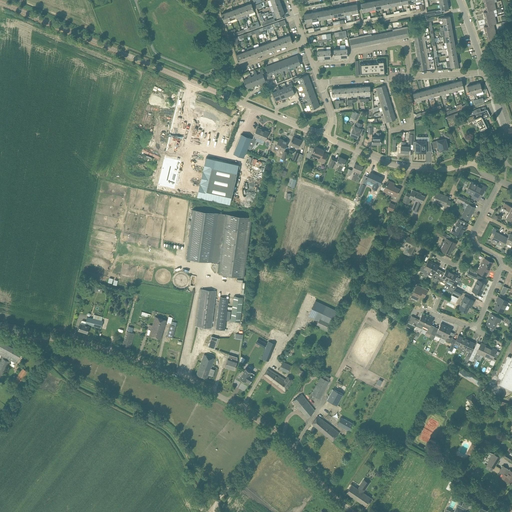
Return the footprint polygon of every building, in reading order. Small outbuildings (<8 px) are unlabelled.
[(379,0),(373,1),(375,10),(381,8),(379,0)] [(386,0),(379,0),(381,8),(388,7),(386,0)] [(373,1),(366,2),(368,11),(375,10),(373,1)] [(485,5),(486,12),(496,9),(494,2),(485,5)] [(251,4),(245,6),(248,14),(248,13),(249,16),(255,14),(251,3),(251,4)] [(273,6),(275,12),(282,9),(280,3),(273,6)] [(351,5),(344,7),(346,15),(352,14),(351,5)] [(245,6),(239,8),(242,16),(248,14),(245,6)] [(344,7),(337,8),(339,16),(346,15),(344,7)] [(239,8),(233,10),(236,18),(242,16),(239,8)] [(337,8),(331,9),(332,17),(339,16),(337,8)] [(282,9),(275,12),(277,18),(285,15),(284,15),(282,9)] [(331,9),(324,10),(326,19),(332,17),(331,9)] [(483,12),(485,19),(495,17),(493,10),(496,9),(486,12),(483,12)] [(233,10),(227,12),(230,20),(236,18),(233,10)] [(324,10),(317,12),(319,20),(326,19),(324,10)] [(230,20),(227,12),(222,14),(221,14),(225,24),(228,23),(227,21),(230,20)] [(317,12),(310,13),(312,21),(319,20),(317,12)] [(312,21),(310,13),(304,14),(305,22),(312,21)] [(264,15),(262,16),(259,17),(262,25),(268,24),(267,20),(264,21),(263,20),(266,19),(266,18),(265,16),(264,15)] [(485,19),(487,26),(497,24),(495,17),(485,19)] [(484,27),(486,34),(496,31),(494,25),(497,24),(487,26),(484,27)] [(404,37),(409,36),(408,28),(407,28),(407,27),(400,28),(402,37),(404,36),(404,37)] [(402,37),(400,28),(393,29),(393,31),(395,39),(400,38),(400,37),(402,37)] [(442,36),(442,37),(453,35),(452,29),(444,30),(440,31),(441,37),(442,36)] [(345,31),(338,32),(339,39),(347,38),(345,31)] [(393,31),(386,33),(387,40),(389,39),(389,40),(395,39),(393,31)] [(496,31),(486,34),(487,41),(492,39),(497,38),(496,35),(498,34),(497,31),(496,31)] [(386,33),(378,34),(380,42),(385,41),(385,40),(387,40),(386,33)] [(371,34),(364,36),(366,45),(371,44),(371,43),(373,43),(371,36),(371,34)] [(378,34),(371,36),(373,43),(375,42),(375,43),(380,42),(378,34)] [(290,35),(284,37),(287,45),(292,43),(293,43),(290,35)] [(443,43),(446,42),(454,41),(453,35),(442,37),(443,43)] [(364,36),(356,37),(358,46),(360,45),(360,46),(366,45),(364,36)] [(284,37),(278,40),(281,47),(287,45),(284,37)] [(358,46),(356,37),(349,39),(350,43),(351,48),(356,47),(356,46),(358,46)] [(415,42),(416,46),(425,45),(425,41),(427,40),(427,38),(415,40),(415,42)] [(278,40),(272,42),(275,49),(281,47),(278,40)] [(272,42),(266,44),(269,52),(275,49),(272,42)] [(266,44),(260,46),(263,54),(269,52),(266,44)] [(257,56),(254,48),(253,46),(247,48),(248,50),(251,58),(257,56)] [(260,46),(254,48),(257,56),(263,54),(260,46)] [(248,50),(242,53),(245,60),(251,58),(248,50)] [(417,54),(418,58),(428,57),(427,53),(429,52),(429,50),(417,52),(418,54),(417,54)] [(245,60),(242,53),(236,55),(239,63),(245,60)] [(297,55),(291,58),(295,69),(296,68),(295,66),(300,64),(297,55)] [(291,58),(285,60),(291,78),(292,78),(290,71),(289,68),(293,67),(294,69),(295,69),(291,58)] [(457,59),(450,61),(446,61),(447,68),(458,66),(457,59)] [(278,62),(284,77),(285,77),(284,73),(283,71),(287,69),(287,72),(290,78),(291,78),(285,60),(278,62)] [(360,63),(360,74),(378,73),(378,75),(386,74),(385,60),(377,61),(377,62),(360,63)] [(283,77),(284,77),(278,62),(272,65),(276,76),(277,75),(277,73),(280,71),(281,74),(283,77)] [(431,62),(419,64),(420,65),(419,66),(420,70),(430,69),(429,64),(432,64),(431,62)] [(275,76),(276,76),(272,65),(266,67),(265,67),(268,73),(267,74),(268,78),(271,77),(270,75),(274,74),(275,76)] [(256,72),(255,73),(259,84),(265,81),(265,82),(266,82),(263,75),(264,75),(262,70),(260,71),(261,73),(257,75),(256,72)] [(250,75),(249,75),(253,86),(259,84),(255,73),(253,73),(254,76),(251,77),(250,75)] [(253,86),(249,75),(247,76),(248,78),(243,80),(247,89),(253,86)] [(295,86),(295,87),(310,81),(307,75),(308,75),(301,77),(301,76),(296,78),(297,81),(299,80),(300,83),(298,84),(295,86)] [(462,80),(455,82),(458,89),(464,88),(462,80)] [(300,91),(301,92),(312,88),(310,81),(295,87),(296,88),(299,87),(302,86),(303,90),(300,91)] [(295,94),(292,88),(293,88),(291,82),(288,83),(289,86),(286,87),(285,83),(283,83),(288,96),(294,94),(295,94)] [(455,82),(449,84),(451,91),(458,89),(455,82)] [(288,96),(283,83),(282,84),(283,88),(280,90),(279,87),(278,88),(282,99),(288,96)] [(480,83),(474,85),(477,96),(480,96),(479,92),(482,91),(480,83)] [(449,84),(443,85),(445,93),(449,92),(449,94),(452,93),(451,91),(449,84)] [(374,93),(375,95),(386,91),(386,90),(385,85),(375,88),(376,92),(374,93)] [(443,85),(437,87),(439,94),(445,93),(443,85)] [(477,96),(474,85),(467,86),(469,94),(473,93),(474,97),(477,96)] [(439,94),(437,87),(431,89),(433,96),(436,95),(439,94)] [(282,99),(278,88),(276,88),(277,91),(272,93),(276,102),(276,101),(282,99)] [(303,97),(303,98),(315,94),(312,88),(301,92),(301,93),(304,92),(305,96),(303,97)] [(431,89),(425,90),(427,98),(433,96),(431,89)] [(425,90),(419,92),(421,99),(427,98),(425,90)] [(386,93),(386,91),(375,95),(375,97),(378,96),(379,100),(388,97),(387,92),(386,93)] [(421,99),(419,92),(413,94),(415,101),(421,99)] [(305,103),(306,104),(317,100),(315,94),(303,98),(305,103)] [(377,104),(378,106),(390,103),(389,102),(390,102),(388,97),(379,100),(380,104),(377,104)] [(317,100),(306,104),(306,106),(309,105),(311,110),(320,106),(319,106),(317,100)] [(381,107),(382,111),(392,108),(391,105),(390,105),(390,103),(378,106),(379,108),(381,107)] [(421,116),(425,114),(423,106),(421,107),(422,112),(421,113),(420,113),(416,114),(417,117),(421,116)] [(381,116),(382,118),(393,114),(394,114),(392,108),(382,111),(384,115),(381,116)] [(470,122),(475,120),(482,117),(483,120),(490,116),(487,109),(481,111),(480,108),(474,110),(469,111),(470,112),(466,113),(467,116),(466,116),(468,122),(470,122)] [(461,121),(457,113),(447,117),(445,117),(448,126),(451,125),(454,124),(456,124),(456,123),(461,121)] [(393,114),(382,118),(382,120),(383,124),(396,120),(394,116),(393,114)] [(482,117),(475,120),(480,130),(487,127),(483,120),(482,117)] [(357,138),(361,128),(362,124),(357,122),(355,126),(354,125),(353,128),(352,128),(350,135),(357,138)] [(241,134),(240,139),(236,149),(233,154),(243,158),(247,148),(250,150),(251,147),(253,147),(257,137),(265,140),(268,132),(264,131),(264,132),(257,129),(257,128),(254,136),(253,139),(251,138),(241,134)] [(372,137),(372,140),(372,144),(381,144),(381,137),(380,137),(380,133),(377,133),(377,137),(372,137)] [(293,137),(290,144),(289,148),(292,149),(293,149),(294,146),(299,148),(302,140),(293,137)] [(275,145),(273,149),(278,151),(279,147),(284,149),(285,147),(287,142),(279,139),(277,143),(276,146),(275,145)] [(440,151),(448,149),(445,139),(432,142),(433,148),(439,147),(440,151)] [(425,152),(425,141),(416,141),(416,152),(425,152)] [(401,142),(401,146),(400,152),(409,153),(409,146),(405,146),(405,142),(401,142)] [(317,160),(324,163),(326,156),(322,155),(324,150),(314,146),(314,148),(309,147),(307,157),(309,158),(311,154),(318,157),(317,160)] [(338,159),(331,157),(327,166),(333,168),(335,162),(339,164),(337,171),(341,173),(344,166),(343,166),(346,160),(339,156),(338,159)] [(230,204),(239,165),(206,158),(197,197),(230,204)] [(249,158),(248,163),(253,163),(252,168),(255,168),(255,171),(260,171),(261,160),(249,158)] [(356,171),(355,175),(353,174),(351,179),(358,182),(360,177),(358,177),(360,172),(360,173),(363,166),(355,163),(353,169),(356,171)] [(367,180),(365,184),(373,187),(372,188),(373,188),(372,189),(373,190),(374,191),(375,190),(376,190),(378,185),(379,185),(380,183),(382,178),(373,174),(370,173),(367,180)] [(388,181),(386,185),(384,189),(390,192),(389,194),(396,197),(399,192),(398,191),(399,189),(393,186),(394,183),(388,181)] [(471,198),(478,201),(482,193),(484,194),(487,187),(481,184),(480,187),(478,186),(478,185),(471,181),(466,192),(473,195),(471,198)] [(408,204),(411,198),(416,200),(412,209),(418,211),(422,203),(425,196),(418,193),(418,192),(412,190),(411,193),(406,191),(402,201),(408,204)] [(433,195),(434,195),(432,200),(436,202),(437,201),(445,205),(443,209),(447,210),(448,207),(451,202),(447,200),(448,197),(442,195),(440,194),(435,192),(434,194),(433,195)] [(462,217),(464,218),(468,220),(475,207),(472,206),(473,203),(473,204),(474,203),(459,196),(457,200),(464,203),(464,202),(470,205),(469,208),(467,207),(462,217)] [(511,207),(504,203),(502,208),(509,212),(506,218),(510,220),(510,221),(511,222),(511,207)] [(252,217),(193,209),(186,259),(220,263),(218,274),(244,277),(252,217)] [(453,233),(461,237),(460,237),(464,229),(465,230),(466,226),(465,226),(467,223),(459,219),(456,226),(457,226),(455,229),(452,228),(450,232),(453,233)] [(388,228),(382,240),(387,242),(393,231),(388,228)] [(445,242),(444,246),(441,250),(442,251),(442,250),(445,251),(445,252),(449,254),(453,246),(454,247),(456,243),(447,239),(448,236),(437,230),(435,234),(444,239),(445,238),(446,238),(444,242),(445,242)] [(494,241),(497,243),(501,235),(500,234),(495,231),(491,241),(494,242),(494,241)] [(503,247),(505,243),(508,238),(503,235),(503,236),(501,235),(497,243),(500,245),(500,246),(503,247)] [(408,236),(404,244),(410,247),(408,251),(414,254),(414,253),(415,251),(416,249),(416,250),(420,242),(408,236)] [(477,271),(486,276),(488,272),(487,272),(488,269),(489,269),(493,262),(484,258),(477,271)] [(427,274),(433,263),(428,260),(424,267),(420,265),(418,270),(422,272),(422,271),(427,274)] [(433,281),(435,282),(440,272),(439,274),(435,272),(438,266),(433,263),(427,274),(432,277),(434,278),(433,281)] [(444,287),(451,273),(446,270),(444,274),(440,272),(435,282),(434,283),(436,284),(438,281),(440,281),(445,284),(444,287)] [(452,292),(455,288),(457,284),(453,282),(457,275),(451,273),(444,287),(449,290),(449,291),(452,292)] [(480,295),(486,284),(477,279),(471,291),(478,294),(480,295)] [(417,285),(411,297),(418,300),(420,295),(424,297),(427,290),(417,285)] [(452,293),(460,297),(462,292),(455,288),(452,292),(452,293)] [(200,289),(195,326),(211,328),(216,291),(200,289)] [(234,296),(231,321),(240,322),(243,297),(234,296)] [(470,307),(472,305),(474,301),(464,296),(461,302),(462,303),(459,309),(463,311),(463,312),(464,312),(466,313),(469,307),(470,307)] [(220,297),(216,329),(225,330),(227,309),(229,298),(220,297)] [(494,308),(498,310),(503,313),(508,302),(498,297),(496,300),(498,301),(494,308)] [(316,326),(328,331),(337,311),(315,301),(308,316),(319,320),(316,326)] [(486,324),(491,327),(490,328),(490,329),(492,331),(493,329),(494,328),(497,322),(500,323),(502,319),(491,314),(489,318),(486,324)] [(97,315),(96,319),(87,317),(86,322),(82,320),(81,324),(81,323),(78,330),(87,333),(90,325),(100,329),(103,321),(102,321),(103,317),(97,315)] [(417,326),(422,328),(427,317),(422,315),(418,321),(415,320),(416,318),(411,316),(408,323),(416,327),(417,326)] [(155,317),(152,326),(163,330),(166,321),(155,317)] [(167,336),(172,338),(177,322),(172,321),(172,318),(169,317),(167,322),(171,323),(170,325),(167,336)] [(427,317),(422,328),(423,325),(428,328),(427,331),(425,335),(429,337),(431,334),(433,329),(429,327),(432,320),(427,317)] [(441,338),(446,326),(441,324),(437,331),(433,329),(431,334),(435,336),(435,335),(441,338)] [(162,334),(163,330),(152,326),(149,325),(148,329),(151,329),(149,335),(160,339),(162,334)] [(127,331),(124,342),(122,347),(129,349),(134,333),(132,333),(133,328),(128,326),(127,331)] [(446,326),(441,338),(446,340),(445,341),(450,343),(452,338),(448,336),(451,329),(446,326)] [(211,336),(208,347),(214,349),(218,338),(211,336)] [(457,348),(461,350),(466,340),(463,338),(458,336),(454,344),(458,346),(457,348)] [(0,361),(0,369),(10,351),(11,352),(14,346),(0,339),(0,354),(3,356),(3,358),(2,357),(0,361)] [(466,340),(461,350),(465,352),(466,349),(470,351),(474,343),(469,341),(466,340)] [(262,358),(268,360),(275,344),(269,341),(262,358)] [(474,349),(472,354),(469,360),(472,361),(474,358),(477,359),(478,356),(479,356),(480,353),(484,355),(489,347),(481,343),(477,350),(474,349)] [(23,351),(14,346),(11,352),(10,351),(0,369),(0,379),(11,360),(16,362),(17,359),(18,360),(23,351)] [(498,356),(494,354),(495,353),(495,354),(496,353),(495,353),(496,351),(489,347),(484,355),(483,358),(486,360),(488,356),(492,358),(489,363),(493,365),(494,362),(498,356)] [(197,375),(207,379),(214,358),(204,354),(197,375)] [(229,354),(225,367),(234,370),(237,361),(237,357),(229,354)] [(501,380),(511,385),(511,355),(511,357),(508,356),(497,378),(501,380)] [(279,369),(288,373),(291,366),(283,361),(279,369)] [(241,375),(240,378),(246,381),(246,380),(250,383),(253,376),(254,374),(251,372),(245,368),(244,371),(242,370),(240,374),(241,375)] [(263,376),(284,392),(293,379),(287,376),(285,379),(268,368),(263,376)] [(14,382),(18,385),(27,371),(23,369),(14,382)] [(338,381),(349,386),(354,375),(343,369),(338,381)] [(324,375),(323,378),(321,377),(311,395),(320,399),(329,382),(328,381),(330,378),(324,375)] [(511,389),(511,387),(511,385),(501,380),(499,383),(511,389)] [(339,392),(343,385),(338,382),(334,389),(333,389),(327,400),(337,405),(343,395),(339,392)] [(293,401),(308,418),(315,411),(302,394),(293,401)] [(478,403),(473,394),(466,398),(466,399),(467,399),(472,406),(478,403)] [(317,416),(312,424),(332,441),(336,437),(339,433),(332,426),(317,416)] [(349,431),(353,424),(342,417),(337,425),(349,431)] [(494,468),(500,458),(493,454),(490,452),(484,461),(488,463),(487,464),(494,468)] [(511,456),(504,452),(502,455),(511,461),(511,459),(511,456)] [(501,477),(509,482),(509,483),(510,483),(511,484),(511,483),(511,471),(510,470),(510,471),(507,469),(507,468),(503,466),(499,472),(503,474),(501,477)] [(352,485),(349,489),(346,493),(365,506),(371,498),(363,493),(369,483),(364,479),(357,489),(352,485)] [(450,481),(446,488),(452,492),(456,486),(453,484),(454,483),(450,481)] [(452,492),(456,494),(460,487),(456,484),(456,486),(452,492)]
